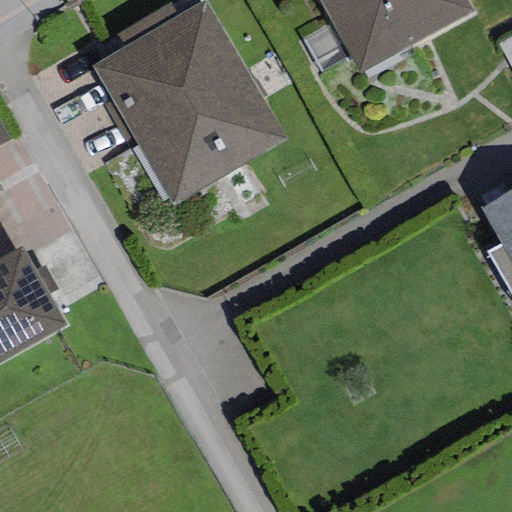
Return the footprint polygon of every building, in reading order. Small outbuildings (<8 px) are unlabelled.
[(319,0),(361,74),(473,11),(466,0),(319,0)] [(124,47),(90,67),(170,204),(284,138),(204,1),(177,17),(124,47)] [(124,47),(177,17),(170,4),(117,35),(124,47)] [(0,122),(0,145),(10,140),(0,122)] [(511,189),(479,208),(500,244),(486,253),(511,297),(511,189)] [(0,362),(65,326),(48,295),(35,271),(22,248),(0,260),(0,362)] [(44,266),(35,271),(48,295),(57,290),(44,266)]
